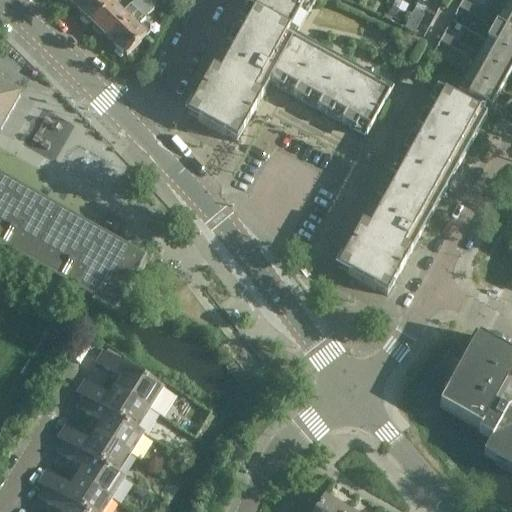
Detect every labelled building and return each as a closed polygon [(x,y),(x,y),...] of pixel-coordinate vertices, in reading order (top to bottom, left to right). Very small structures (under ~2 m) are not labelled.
[(65,0),(75,9),(83,0),(65,0)] [(91,25),(111,4),(106,0),(83,0),(75,9),(91,25)] [(111,4),(91,25),(109,42),(147,2),(145,0),(135,0),(122,14),(111,4)] [(251,0),(218,60),(187,116),(237,143),(269,84),(366,138),(393,88),(297,35),(316,0),(251,0)] [(462,1),(460,4),(458,9),(472,16),(476,9),(462,1)] [(129,20),(109,42),(126,58),(149,34),(139,24),(145,19),(143,17),(153,7),(147,2),(129,20)] [(511,8),(506,5),(496,24),(511,32),(511,8)] [(476,9),(472,16),(486,24),(490,17),(476,9)] [(404,29),(414,34),(423,16),(413,11),(404,29)] [(511,32),(496,24),(485,43),(511,57),(511,32)] [(444,35),(439,42),(453,50),(458,42),(444,35)] [(472,50),(458,42),(453,50),(467,58),(472,50)] [(511,70),(511,57),(485,43),(475,62),(507,79),(511,70)] [(507,79),(475,62),(465,81),(497,98),(507,79)] [(454,99),(483,116),(487,108),(490,110),(497,98),(465,81),(454,99)] [(0,245),(92,297),(119,250),(43,207),(44,205),(33,199),(32,200),(0,182),(0,131),(20,95),(0,83),(0,245)] [(387,297),(417,242),(486,117),(483,116),(454,99),(437,90),(337,270),(387,297)] [(57,158),(72,126),(47,114),(32,146),(57,158)] [(511,415),(508,414),(511,408),(499,397),(506,384),(511,387),(511,384),(511,355),(478,337),(439,407),(493,437),(483,455),(511,470),(511,415)] [(95,364),(96,365),(117,378),(112,387),(158,417),(172,396),(103,352),(95,364)] [(84,382),(77,393),(76,394),(83,399),(84,398),(143,436),(144,435),(146,436),(158,417),(112,387),(106,396),(84,382)] [(93,432),(130,456),(143,436),(84,398),(83,399),(76,409),(98,423),(93,432)] [(130,456),(93,432),(87,441),(65,427),(57,439),(64,444),(64,443),(117,477),(118,476),(130,456)] [(73,477),(111,501),(124,480),(118,476),(117,477),(64,443),(64,444),(57,454),(79,469),(73,477)] [(104,511),(111,501),(73,477),(68,486),(46,472),(38,484),(44,488),(44,487),(82,511),(104,511)] [(82,511),(44,487),(44,488),(37,499),(57,511),(82,511)] [(346,511),(347,511),(324,498),(316,511),(346,511)]
